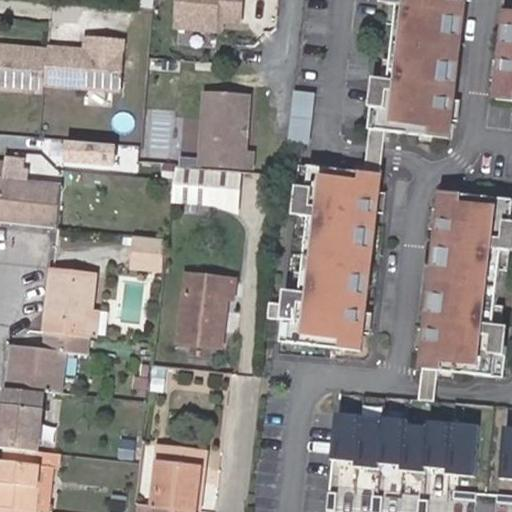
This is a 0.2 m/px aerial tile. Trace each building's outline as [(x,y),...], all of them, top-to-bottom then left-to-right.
[(240,22),(241,0),(180,0),(178,28),(217,30),(218,20),(225,21),(240,22)] [(450,85),(458,10),(464,11),(465,0),(401,0),(401,5),(392,79),(389,109),(381,108),(378,129),(387,130),(450,137),(456,86),(450,85)] [(225,21),(218,20),(217,30),(225,31),(225,21)] [(511,24),(509,51),(503,50),(497,100),(511,101),(511,24)] [(121,93),(125,42),(85,39),(84,51),(48,48),(48,50),(45,87),(121,93)] [(45,87),(48,50),(0,46),(0,91),(45,94),(45,87)] [(381,108),(389,109),(392,79),(376,77),(374,107),(381,108)] [(315,93),(295,91),(289,140),(309,143),(315,93)] [(202,166),(254,171),(255,154),(248,153),(254,97),(210,93),(202,166)] [(366,171),(382,173),(387,130),(378,129),(371,128),(366,171)] [(114,164),(115,146),(71,143),(69,160),(114,164)] [(32,184),(34,165),(7,162),(7,165),(5,180),(32,184)] [(301,321),(293,320),(291,341),(363,349),(368,298),(362,297),(371,222),(377,223),(382,173),(366,171),(365,171),(312,165),(310,186),(316,187),(305,291),(301,321)] [(213,206),(217,171),(177,168),(173,202),(213,206)] [(236,214),(243,173),(217,171),(213,206),(220,207),(236,214)] [(281,201),(284,176),(278,175),(275,200),(281,201)] [(0,221),(58,228),(63,187),(32,184),(5,180),(0,221)] [(310,186),(301,185),(297,214),(313,216),(316,187),(310,186)] [(502,249),(505,220),(511,220),(511,198),(444,191),(438,242),(444,243),(436,318),(430,317),(424,367),(438,369),(494,376),(496,354),(490,353),(502,249)] [(511,220),(505,220),(502,249),(511,250),(511,220)] [(163,271),(167,241),(137,238),(133,268),(163,271)] [(91,311),(95,278),(53,273),(46,332),(89,337),(91,311)] [(218,329),(220,312),(226,312),(227,299),(233,299),(235,281),(187,276),(180,343),(222,348),(224,330),(218,329)] [(305,291),(289,289),(287,304),(271,302),(269,317),(285,319),(293,320),(301,321),(305,291)] [(107,337),(109,313),(91,311),(89,337),(91,337),(98,338),(98,336),(107,337)] [(496,354),(506,355),(509,326),(494,324),(490,353),(496,354)] [(61,395),(66,354),(88,356),(91,337),(89,337),(46,332),(44,351),(12,347),(8,388),(11,388),(46,393),(61,395)] [(438,369),(424,367),(421,397),(435,398),(438,369)] [(146,391),(148,380),(142,379),(136,378),(135,390),(146,391)] [(164,393),(166,380),(153,379),(151,391),(164,393)] [(39,453),(46,393),(11,388),(9,407),(6,407),(1,448),(6,449),(39,453)] [(362,413),(339,411),(333,458),(358,460),(362,418),(362,413)] [(385,420),(381,462),(404,463),(408,421),(408,417),(385,415),(385,420)] [(385,420),(362,418),(358,460),(358,465),(381,467),(381,462),(385,420)] [(430,423),(427,465),(450,467),(454,420),(431,418),(430,423)] [(481,422),(454,420),(450,467),(477,469),(481,422)] [(430,423),(408,421),(404,463),(404,468),(427,470),(427,465),(430,423)] [(511,471),(511,424),(507,424),(503,471),(511,471)] [(134,459),(135,447),(125,446),(124,458),(134,459)] [(48,511),(55,454),(39,453),(6,449),(4,463),(0,461),(0,508),(32,511),(48,511)] [(193,511),(196,511),(202,470),(183,468),(185,452),(161,449),(155,508),(193,511)] [(202,470),(203,454),(185,452),(183,468),(202,470)] [(478,498),(478,491),(455,489),(455,497),(478,498)] [(336,509),(338,491),(330,490),(328,508),(336,509)] [(511,501),(511,493),(499,493),(498,500),(511,501)] [(125,511),(127,498),(112,496),(110,511),(125,511)] [(418,511),(428,511),(430,498),(420,497),(418,511)]
